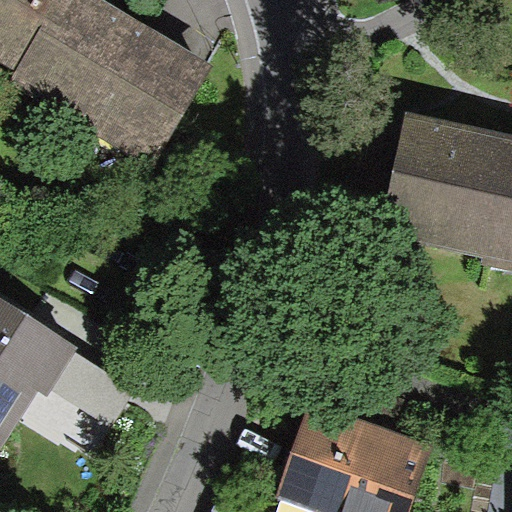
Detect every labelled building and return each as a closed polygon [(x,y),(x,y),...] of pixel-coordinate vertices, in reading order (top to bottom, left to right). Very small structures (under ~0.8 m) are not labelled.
[(77,7),(66,0),(0,0),(0,80),(23,95),(65,22),(77,7)] [(198,98),(65,22),(23,95),(12,115),(145,191),(198,98)] [(511,157),(402,134),(373,263),(511,294),(511,157)] [(0,459),(64,368),(0,323),(0,459)] [(143,387),(98,361),(89,375),(76,368),(63,388),(121,423),(143,387)] [(418,511),(428,487),(305,443),(279,511),(418,511)]
